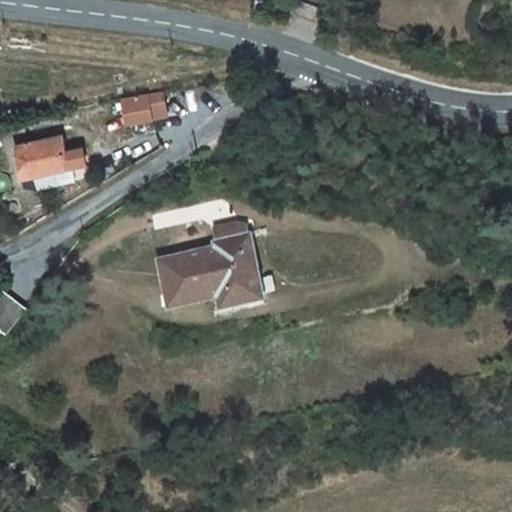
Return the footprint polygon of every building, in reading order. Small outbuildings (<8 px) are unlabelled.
[(125,126),(169,121),(166,92),(122,97),(125,126)] [(207,117),(170,124),(174,147),(196,143),(196,138),(210,135),(207,117)] [(110,161),(65,172),(72,202),(133,188),(129,174),(114,178),(110,161)] [(261,268),(207,281),(217,324),(265,313),(268,324),(307,315),(293,253),(259,260),(261,268)] [(76,329),(50,309),(31,334),(57,354),(76,329)]
